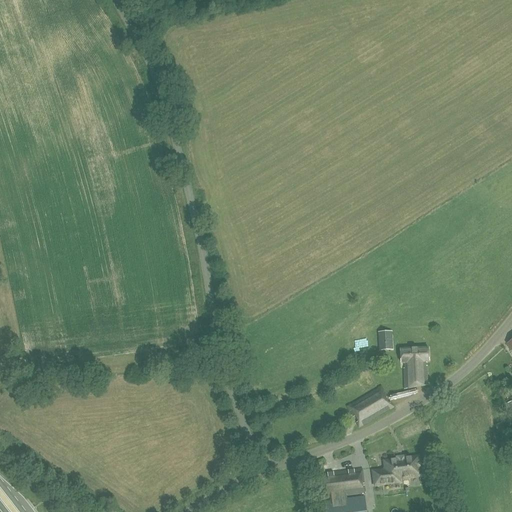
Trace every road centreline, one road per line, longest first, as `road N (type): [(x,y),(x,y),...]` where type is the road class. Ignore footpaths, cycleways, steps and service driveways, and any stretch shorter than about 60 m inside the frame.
road 1 (unclassified): [(260,474),(219,364),(166,124),(143,60),(108,0)]
road 2 (unclassified): [(260,474),(402,415),(457,378),(511,322)]
